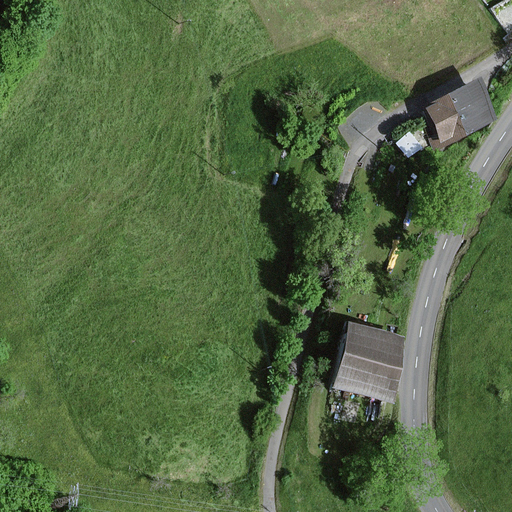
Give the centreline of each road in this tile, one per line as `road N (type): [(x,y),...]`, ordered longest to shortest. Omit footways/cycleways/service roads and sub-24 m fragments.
road 1 (unclassified): [(511,46),(400,112),(350,159),(276,434),(269,511)]
road 2 (secondary): [(436,511),(411,425),(420,322),(438,253),(475,174),(511,122)]
